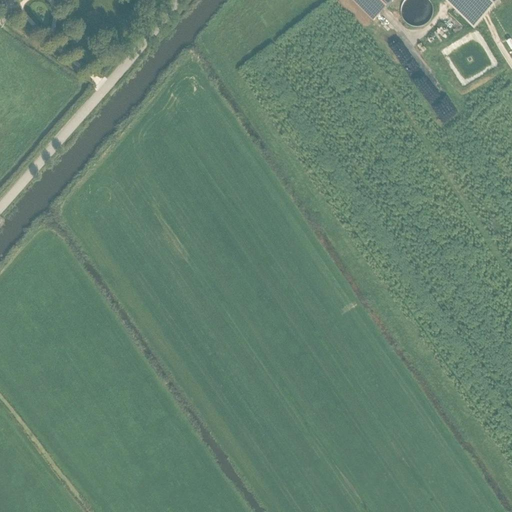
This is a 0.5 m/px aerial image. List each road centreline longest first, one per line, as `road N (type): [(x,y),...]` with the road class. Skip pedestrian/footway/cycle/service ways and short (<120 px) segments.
road 1 (tertiary): [(0,208),(176,0)]
road 2 (track): [(105,87),(30,22),(21,8),(28,0)]
